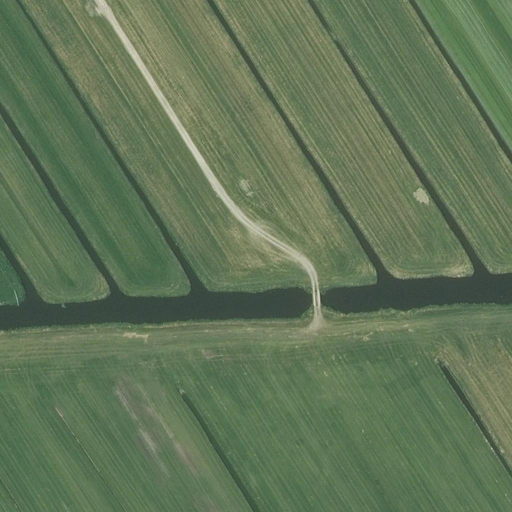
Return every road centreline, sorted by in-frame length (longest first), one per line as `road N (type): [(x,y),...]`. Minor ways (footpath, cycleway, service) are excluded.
road 1 (track): [(0,348),(511,317)]
road 2 (track): [(317,328),(311,267),(236,216),(98,0)]
